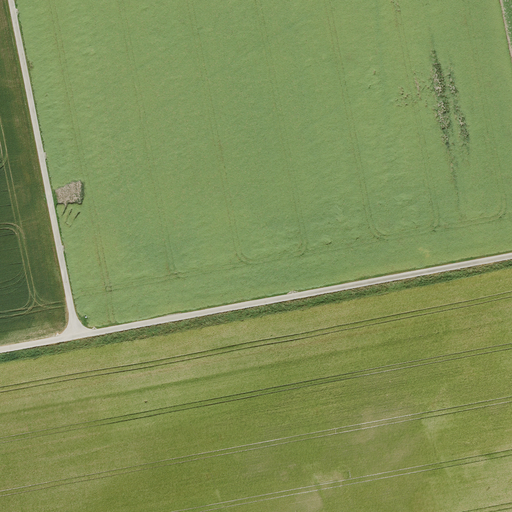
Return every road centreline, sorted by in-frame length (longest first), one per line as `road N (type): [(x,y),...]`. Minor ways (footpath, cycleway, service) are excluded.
road 1 (track): [(0,349),(511,254)]
road 2 (track): [(73,335),(9,0)]
